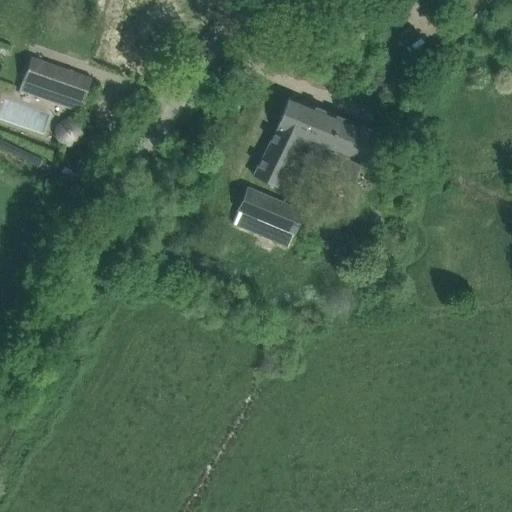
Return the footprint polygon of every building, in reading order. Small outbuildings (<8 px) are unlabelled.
[(118,0),(97,60),(134,73),(159,0),(118,0)] [(22,80),(83,101),(91,79),(30,57),(22,80)] [(387,135),(289,96),(253,175),(271,183),(278,186),(291,157),(330,173),(338,154),(373,168),(379,153),(387,135)] [(101,144),(87,158),(100,171),(114,157),(101,144)] [(231,223),(287,247),(292,234),(302,212),(247,188),(238,209),(231,223)]
